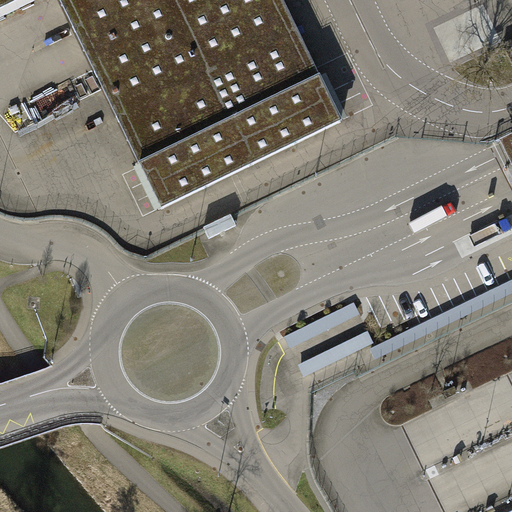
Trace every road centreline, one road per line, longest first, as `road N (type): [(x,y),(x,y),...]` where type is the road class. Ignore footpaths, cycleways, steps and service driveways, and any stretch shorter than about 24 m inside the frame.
road 1 (track): [(0,311),(105,446),(177,511)]
road 2 (unclassified): [(210,403),(233,360),(220,314),(179,289),(131,301)]
road 3 (unclassified): [(131,301),(93,254),(0,239)]
road 4 (unclassified): [(210,403),(294,511)]
road 5 (unclassified): [(108,373),(143,412),(178,417),(210,403)]
